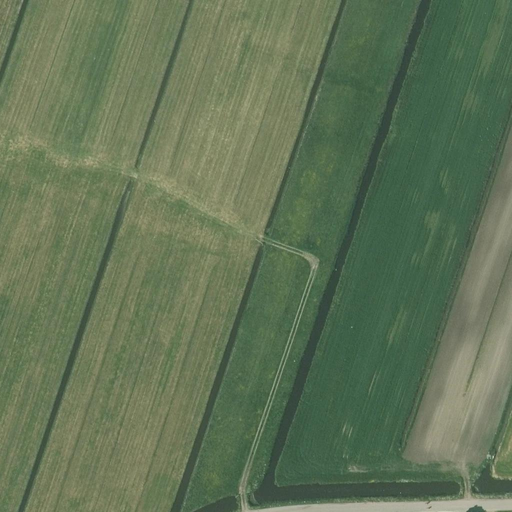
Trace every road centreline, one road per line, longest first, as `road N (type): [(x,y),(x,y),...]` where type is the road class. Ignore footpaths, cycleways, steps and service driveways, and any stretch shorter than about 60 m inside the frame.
road 1 (unknown): [(250,511),(248,472),(313,247),(174,175),(95,153)]
road 2 (unclassified): [(285,511),(511,503)]
